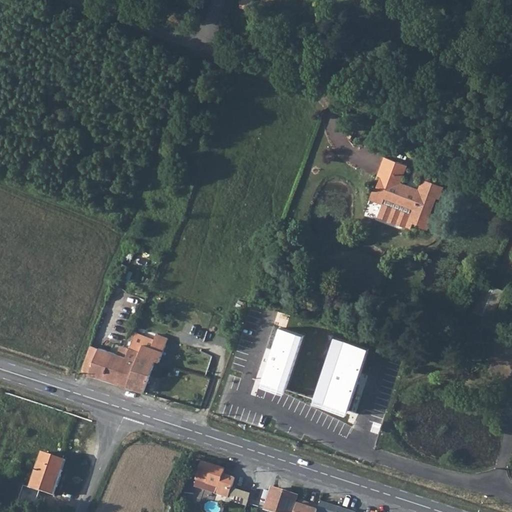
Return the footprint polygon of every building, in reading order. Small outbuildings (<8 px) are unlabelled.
[(251,2),(245,0),(241,0),(239,6),(249,9),(251,2)] [(385,157),(378,176),(381,177),(376,189),(374,188),(370,199),(383,203),(378,217),(406,228),(407,226),(411,228),(413,223),(417,224),(416,225),(418,226),(422,227),(428,229),(432,218),(428,217),(435,197),(439,199),(444,186),(424,179),(420,189),(415,187),(414,189),(407,186),(408,184),(401,182),(407,165),(385,157)] [(499,288),(486,282),(474,311),(484,315),(491,318),(493,319),(505,290),(499,288)] [(147,330),(148,327),(137,323),(135,331),(136,331),(135,332),(145,336),(147,330)] [(126,339),(132,341),(135,332),(136,331),(135,331),(130,329),(126,339)] [(130,347),(141,351),(134,369),(151,375),(156,360),(160,362),(168,339),(147,330),(145,336),(135,332),(132,341),(130,347)] [(99,348),(90,345),(80,372),(89,375),(99,348)] [(104,379),(128,387),(134,369),(141,351),(130,347),(129,348),(121,346),(119,354),(99,348),(89,375),(94,376),(104,379)] [(151,375),(134,369),(128,387),(144,392),(151,375)] [(43,454),(31,489),(55,498),(67,462),(43,454)] [(202,462),(196,479),(210,483),(217,486),(215,493),(228,498),(234,478),(222,474),(223,469),(202,462)] [(210,483),(196,479),(194,486),(208,491),(210,483)] [(271,487),(264,509),(272,511),(291,511),(297,496),(271,487)] [(234,488),(231,500),(248,504),(251,493),(234,488)] [(296,501),(292,511),(316,511),(318,507),(310,504),(309,506),(296,501)] [(318,507),(316,511),(353,511),(320,501),(318,507)]
